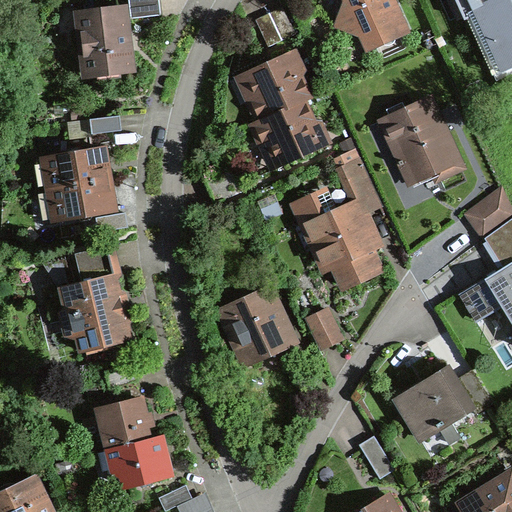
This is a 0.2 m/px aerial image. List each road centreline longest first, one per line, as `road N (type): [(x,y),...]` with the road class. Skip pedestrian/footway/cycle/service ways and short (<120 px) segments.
road 1 (residential): [(227,0),(185,92),(172,170),(175,238),(202,387),(251,509)]
road 2 (residential): [(251,509),(290,480),(336,394),(406,294)]
